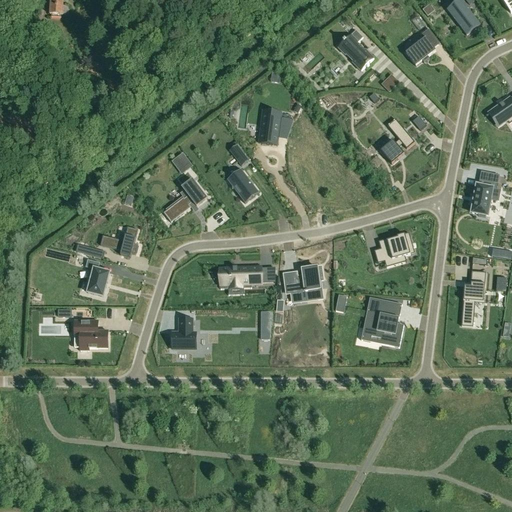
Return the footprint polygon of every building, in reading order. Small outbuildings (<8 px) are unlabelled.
[(70,7),(65,6),(65,0),(52,0),(51,16),(64,17),(64,14),(70,15),(70,7)] [(447,11),(466,37),(467,36),(480,26),(481,26),(461,0),(460,0),(461,0),(447,11)] [(511,0),(502,0),(511,15),(511,14),(511,0)] [(422,10),(427,17),(436,11),(430,5),(422,10)] [(425,39),(406,54),(408,56),(407,57),(409,59),(410,58),(416,67),(423,61),(425,63),(430,59),(429,57),(436,52),(434,49),(440,44),(429,29),(422,35),(425,39)] [(356,31),(338,49),(345,55),(346,55),(353,63),(362,72),(367,67),(367,68),(369,66),(369,65),(374,60),(365,51),(358,44),(363,39),(356,31)] [(373,51),(380,58),(386,53),(380,45),(373,51)] [(319,73),(328,59),(323,55),(313,69),(319,73)] [(369,98),(375,105),(379,101),(374,95),(369,98)] [(511,103),(510,100),(489,114),(497,125),(506,120),(509,125),(511,122),(511,103)] [(277,146),(281,114),(272,113),(272,116),(263,115),(259,144),(277,146)] [(419,117),(413,122),(421,132),(427,126),(419,117)] [(397,159),(403,154),(399,148),(403,145),(407,150),(415,144),(396,121),(388,127),(399,141),(395,144),(393,142),(385,149),(388,152),(383,156),(392,166),(399,160),(397,159)] [(250,161),(237,145),(229,151),(234,157),(235,156),(238,160),(237,161),(242,167),(250,161)] [(175,160),(185,172),(193,167),(182,154),(175,160)] [(338,164),(300,171),(303,186),(311,184),(311,185),(312,193),(313,193),(313,192),(343,187),(339,164),(340,164),(339,163),(338,163),(338,164)] [(231,177),(232,187),(235,187),(236,195),(234,195),(235,206),(253,203),(248,174),(231,177)] [(499,202),(501,191),(494,190),(495,184),(498,184),(499,177),(486,174),(484,182),(486,182),(485,188),(479,187),(477,187),(475,197),(475,198),(474,203),(473,204),(474,204),(472,214),(479,215),(479,217),(486,219),(486,217),(488,217),(491,201),(499,202)] [(185,197),(164,212),(171,221),(192,206),(189,202),(193,200),(196,204),(206,196),(195,180),(184,188),(189,194),(185,197)] [(127,196),(124,204),(131,206),(134,198),(127,196)] [(101,233),(98,243),(118,250),(117,253),(127,257),(128,253),(132,254),(135,244),(131,243),(136,229),(126,226),(121,240),(101,233)] [(393,258),(416,252),(410,231),(398,234),(399,236),(395,237),(394,235),(380,239),(384,255),(392,253),(393,258)] [(76,253),(103,260),(105,253),(78,246),(76,253)] [(97,270),(89,293),(105,299),(113,275),(101,271),(103,264),(91,260),(89,268),(97,270)] [(296,284),(286,286),(287,295),(306,292),(307,302),(323,300),(322,289),(320,289),(319,282),(321,282),(323,281),(321,268),(310,269),(303,271),(303,276),(304,280),(296,281),(296,284)] [(262,284),(261,270),(261,269),(238,269),(237,269),(237,270),(234,270),(234,269),(233,269),(233,270),(220,270),(221,287),(230,286),(231,289),(242,289),(242,286),(251,286),(251,285),(262,284)] [(483,303),(484,295),(486,274),(472,273),(472,274),(471,288),(465,287),(462,327),(473,328),(474,328),(472,327),(473,309),(473,303),(483,303)] [(339,296),(337,306),(345,307),(347,298),(339,296)] [(58,319),(72,319),(72,311),(58,311),(58,319)] [(271,313),(262,313),(261,322),(271,322),(271,313)] [(74,326),(74,335),(76,335),(76,353),(94,353),(94,343),(97,343),(100,345),(105,345),(105,320),(89,320),(89,326),(74,326)] [(358,340),(358,358),(384,358),(384,351),(390,351),(390,341),(404,341),(404,320),(393,320),(393,322),(375,322),(375,328),(370,328),(370,340),(358,340)] [(171,335),(170,352),(195,352),(195,335),(191,335),(191,321),(178,321),(178,331),(179,331),(179,335),(171,335)] [(261,332),(261,341),(270,341),(271,332),(261,332)]
